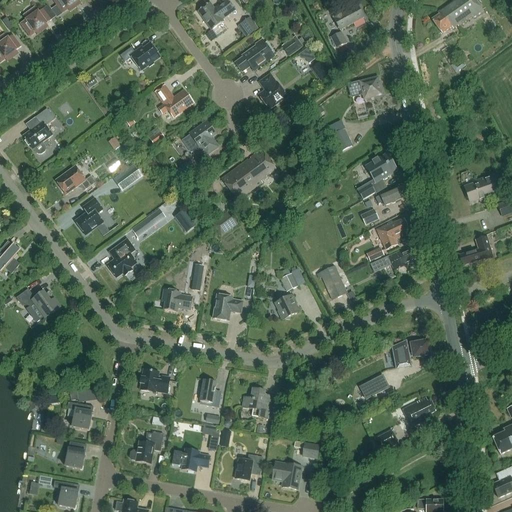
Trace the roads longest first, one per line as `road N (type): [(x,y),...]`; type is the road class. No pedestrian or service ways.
road 1 (residential): [(445,294),(286,355),(125,336)]
road 2 (secondary): [(445,294),(396,49),(401,0)]
road 3 (residential): [(125,336),(0,167)]
road 4 (residential): [(0,88),(121,0)]
road 5 (residential): [(125,336),(101,477)]
road 6 (secondary): [(470,511),(461,371)]
road 7 (residential): [(233,502),(101,477)]
